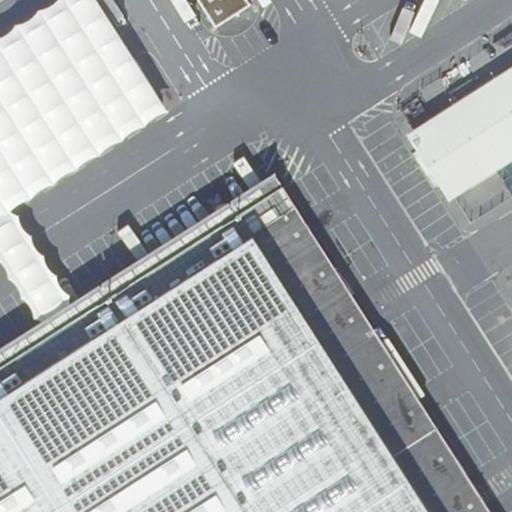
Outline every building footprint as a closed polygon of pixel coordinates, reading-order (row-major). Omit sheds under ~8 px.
[(96,0),(52,0),(0,33),(0,215),(7,211),(167,110),(96,0)] [(250,4),(247,0),(198,0),(215,27),(250,4)] [(511,63),(408,130),(420,148),(413,152),(434,186),(441,182),(449,193),(511,152),(511,63)] [(0,347),(0,511),(492,511),(481,493),(364,311),(275,171),(67,304),(55,312),(43,319),(0,347)] [(7,211),(0,215),(0,251),(6,261),(43,319),(55,312),(67,304),(30,246),(7,211)]
